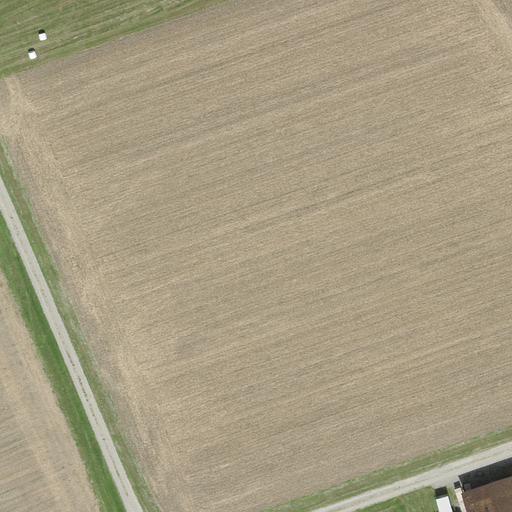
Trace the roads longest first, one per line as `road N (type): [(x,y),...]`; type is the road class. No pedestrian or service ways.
road 1 (track): [(135,511),(0,186)]
road 2 (track): [(511,453),(345,511)]
